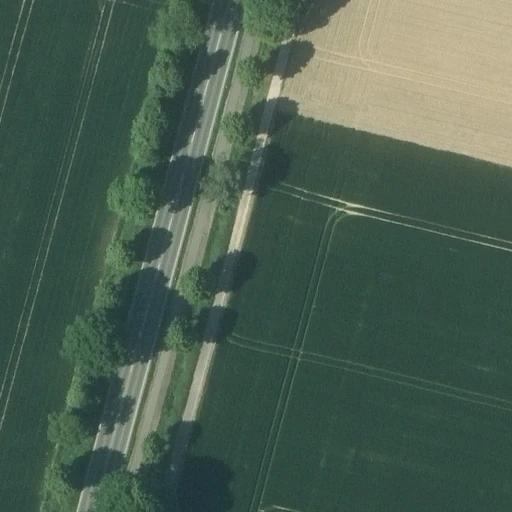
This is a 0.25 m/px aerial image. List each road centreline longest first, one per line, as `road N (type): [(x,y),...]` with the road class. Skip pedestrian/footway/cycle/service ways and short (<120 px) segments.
road 1 (primary): [(231,0),(94,511)]
road 2 (track): [(163,511),(299,0)]
